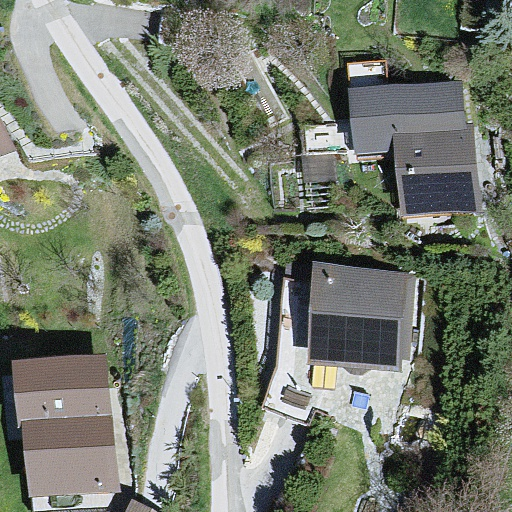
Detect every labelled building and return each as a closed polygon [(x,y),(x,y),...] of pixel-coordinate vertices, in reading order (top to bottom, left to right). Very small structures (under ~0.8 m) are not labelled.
[(389,141),(401,230),(479,221),(467,133),(389,141)] [(0,174),(16,167),(0,136),(0,174)] [(414,283),(314,279),(310,378),(399,387),(414,283)] [(19,426),(26,511),(41,511),(122,499),(105,415),(19,426)] [(157,511),(132,499),(125,511),(157,511)]
